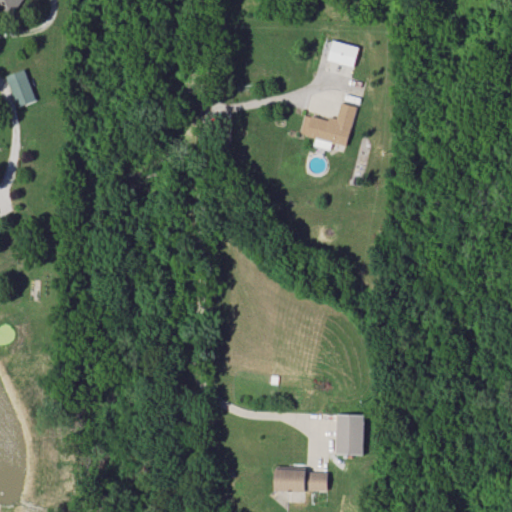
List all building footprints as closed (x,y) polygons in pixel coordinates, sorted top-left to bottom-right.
[(0,0),(0,2),(11,12),(22,0),(0,0)] [(359,47),(333,40),(327,60),(353,67),(359,47)] [(35,101),(27,69),(8,74),(16,106),(35,101)] [(356,106),(340,102),(336,121),(304,113),(300,134),(317,138),(315,146),(330,149),(331,143),(346,146),(356,106)] [(364,455),(365,415),(337,414),(336,454),(364,455)] [(275,490),(327,491),(328,470),(276,469),(275,490)]
